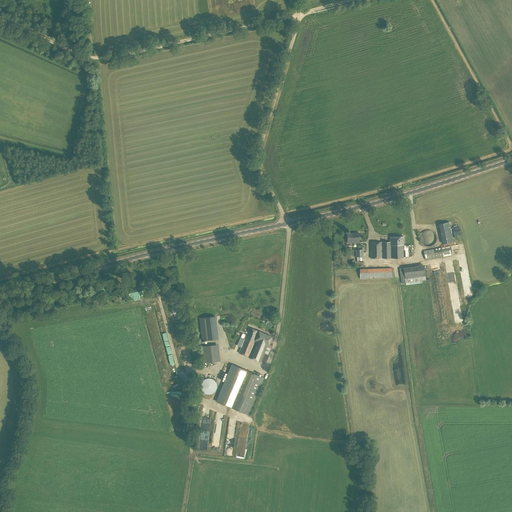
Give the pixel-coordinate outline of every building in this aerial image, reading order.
[(449,221),(439,224),(444,244),(454,241),(449,221)] [(428,246),(429,246),(431,246),(432,246),(433,245),(434,244),(435,243),(436,242),(436,240),(436,239),(436,238),(436,236),(436,235),(435,234),(434,233),(433,232),(432,231),(431,231),(429,230),(428,230),(426,230),(425,231),(424,232),(423,232),(422,233),(421,234),(421,236),(420,237),(420,238),(420,240),(421,241),(421,242),(422,243),(423,244),(424,245),(425,246),(427,246),(428,246)] [(348,243),(359,243),(359,233),(348,233),(348,243)] [(370,258),(403,258),(403,244),(404,244),(404,237),(390,237),(390,242),(370,242),(370,258)] [(425,260),(451,255),(449,246),(423,251),(425,260)] [(427,266),(405,268),(406,284),(422,283),(422,282),(431,281),(431,278),(428,279),(427,266)] [(360,279),(392,278),(391,268),(359,269),(360,279)] [(201,341),(212,340),(210,317),(199,318),(201,341)] [(250,357),(260,332),(249,328),(239,353),(250,357)] [(260,332),(250,357),(261,362),(268,345),(269,345),(272,337),(260,332)] [(248,415),(264,378),(232,364),(216,402),(248,415)] [(208,395),(210,394),(211,394),(212,394),(214,393),(215,392),(215,391),(216,390),(217,388),(217,387),(217,386),(216,384),(216,383),(215,382),(214,381),(213,380),(212,379),(211,379),(210,378),(208,378),(207,379),(206,379),(204,380),(203,380),(202,381),(202,383),(201,384),(201,385),(201,387),(201,388),(201,389),(202,390),(202,392),(203,393),(204,393),(206,394),(207,394),(208,395)] [(227,448),(236,449),(237,442),(228,441),(227,448)]
